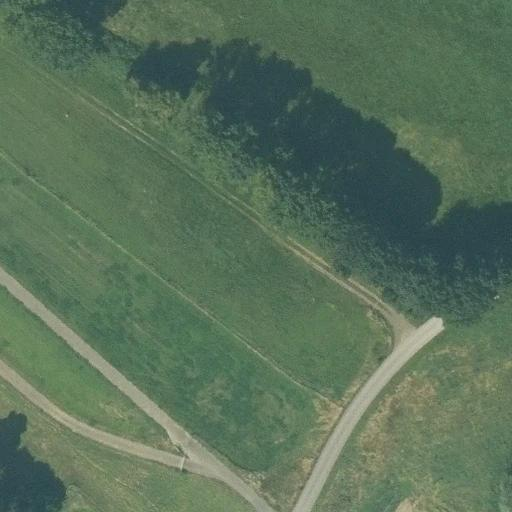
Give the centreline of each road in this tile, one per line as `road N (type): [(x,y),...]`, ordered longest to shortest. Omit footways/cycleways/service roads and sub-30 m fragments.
road 1 (track): [(272,511),(0,276)]
road 2 (unclassified): [(305,511),(356,404),(456,308),(511,285)]
road 3 (track): [(0,371),(90,428),(216,468)]
